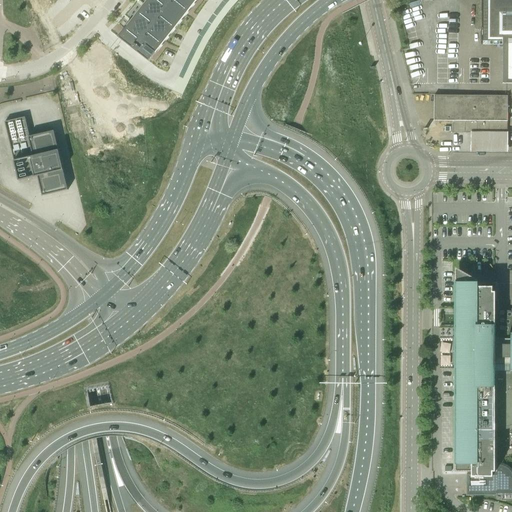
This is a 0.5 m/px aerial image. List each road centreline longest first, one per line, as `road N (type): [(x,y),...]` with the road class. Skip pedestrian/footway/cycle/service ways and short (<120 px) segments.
road 1 (motorway): [(123,511),(10,0)]
road 2 (motorway): [(0,63),(99,511)]
road 3 (trunk): [(343,373),(326,440),(285,478),(231,479),(166,436),(102,425),(48,449),(27,473),(12,511)]
road 4 (trunk): [(352,511),(368,431),(369,293),(360,224),(324,172),(235,132)]
road 5 (trunk): [(84,326),(13,0)]
road 6 (trunk): [(0,72),(68,367)]
road 7 (tertiary): [(410,511),(412,236)]
road 8 (trunk): [(226,154),(288,186),(329,233),(342,295),(343,373)]
road 9 (trunk): [(153,511),(117,457),(84,326)]
road 10 (primary): [(125,314),(194,230),(226,154)]
road 11 (trunk): [(122,511),(84,326)]
road 12 (primary): [(202,128),(163,225),(113,286)]
road 13 (primary): [(235,132),(270,60),(330,0)]
road 14 (primary): [(274,0),(231,52),(202,128)]
road 15 (trunk): [(343,373),(342,448),(306,511)]
road 16 (trunk): [(68,367),(94,511)]
road 17 (residential): [(113,286),(62,236),(0,198)]
road 18 (trunk): [(68,367),(67,511)]
road 19 (primary): [(0,379),(71,351),(125,314)]
road 20 (residential): [(112,0),(52,57),(0,72)]
road 21 (residential): [(0,217),(51,250),(98,300)]
